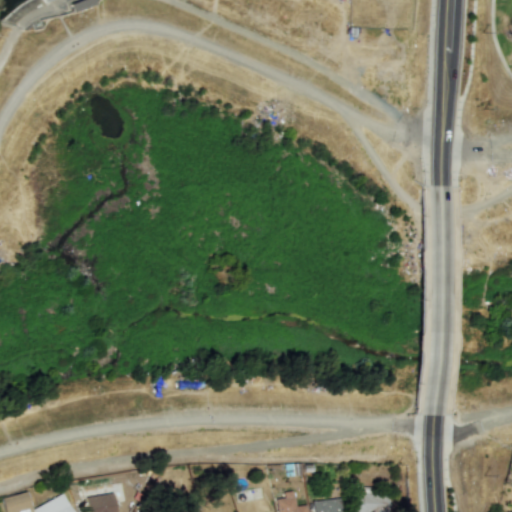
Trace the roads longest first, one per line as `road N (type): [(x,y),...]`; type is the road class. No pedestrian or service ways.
road 1 (track): [(0,113),(51,51),(122,24),(219,50),(382,133),(442,138)]
road 2 (secondary): [(430,412),(441,193)]
road 3 (track): [(347,114),(385,177),(433,214),(473,207),(511,185)]
road 4 (secondary): [(441,193),(445,0)]
